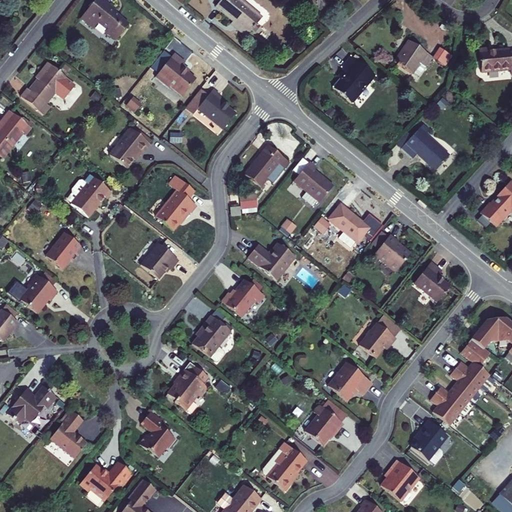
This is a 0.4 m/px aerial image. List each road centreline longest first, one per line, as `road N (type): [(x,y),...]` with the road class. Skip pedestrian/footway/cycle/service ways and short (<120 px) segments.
road 1 (residential): [(303,511),(342,489),(384,436),(395,393),(494,278)]
road 2 (residential): [(272,100),(216,171),(222,244),(151,332)]
road 3 (tertiary): [(435,232),(272,100)]
road 4 (tertiary): [(272,100),(155,0)]
road 5 (residential): [(378,0),(272,100)]
road 6 (residential): [(151,332),(120,324),(97,335),(101,358),(121,367),(147,359)]
